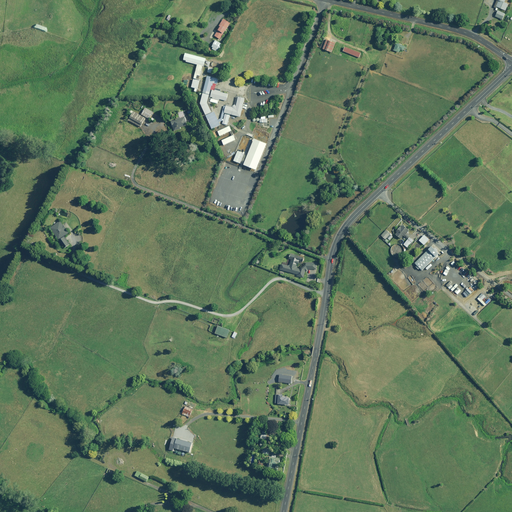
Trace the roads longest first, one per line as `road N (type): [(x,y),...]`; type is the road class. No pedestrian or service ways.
road 1 (tertiary): [(511,67),(341,231),(284,511)]
road 2 (unclassified): [(327,0),(449,27),(511,61)]
